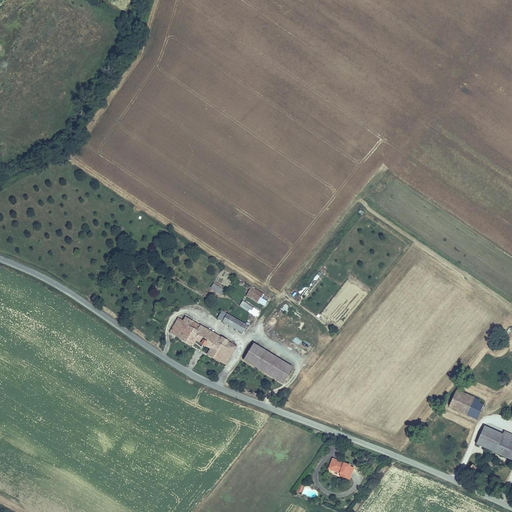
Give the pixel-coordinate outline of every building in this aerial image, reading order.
[(316,281),(322,273),(319,271),(313,279),(316,281)] [(213,283),(210,289),(221,294),(224,289),(213,283)] [(264,307),(269,300),(251,289),(247,295),(264,307)] [(256,317),(260,311),(244,301),(240,306),(256,317)] [(285,304),(281,309),(286,313),(290,308),(285,304)] [(242,334),(247,326),(222,311),(218,319),(242,334)] [(226,364),(236,347),(181,315),(171,332),(193,345),(197,340),(202,343),(201,345),(205,347),(206,346),(212,349),(209,354),(226,364)] [(299,345),(302,340),(295,336),(292,341),(299,345)] [(283,383),(293,366),(254,343),(244,360),(283,383)] [(457,410),(465,394),(457,391),(449,407),(457,410)] [(472,417),(478,403),(479,400),(465,394),(457,410),(472,417)] [(484,405),(478,403),(472,417),(478,420),(484,405)] [(502,434),(485,426),(476,444),(494,452),(502,434)] [(511,434),(504,431),(503,435),(501,438),(511,443),(511,434)] [(494,452),(511,459),(511,443),(501,438),(503,435),(502,434),(494,452)] [(330,470),(341,474),(344,475),(343,478),(349,480),(353,469),(350,468),(350,466),(334,460),(330,470)] [(300,493),(304,486),(300,484),(296,491),(300,493)] [(315,498),(317,492),(305,488),(303,494),(315,498)]
